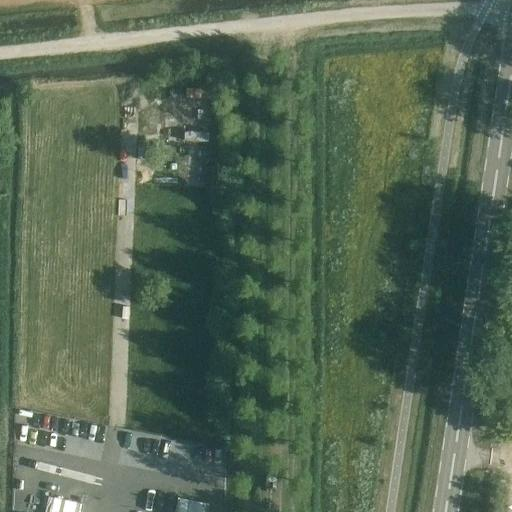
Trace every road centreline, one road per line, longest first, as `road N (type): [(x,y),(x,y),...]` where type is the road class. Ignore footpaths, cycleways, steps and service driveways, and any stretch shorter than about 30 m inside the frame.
road 1 (unclassified): [(511,8),(341,15),(0,53)]
road 2 (tertiary): [(444,511),(511,64)]
